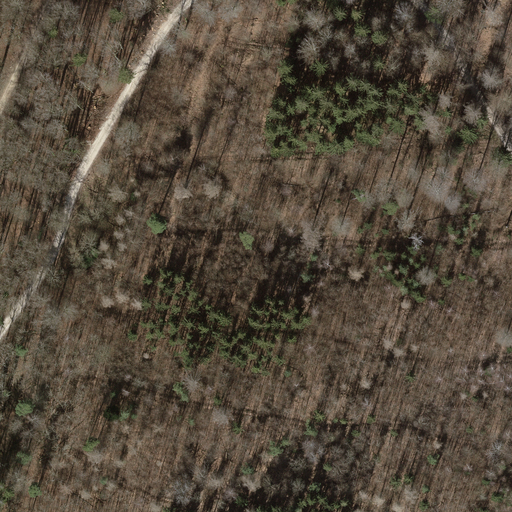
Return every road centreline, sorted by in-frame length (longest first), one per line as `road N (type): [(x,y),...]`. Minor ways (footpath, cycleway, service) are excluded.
road 1 (track): [(191,0),(117,109),(59,245),(0,330)]
road 2 (track): [(511,147),(435,15),(413,0)]
